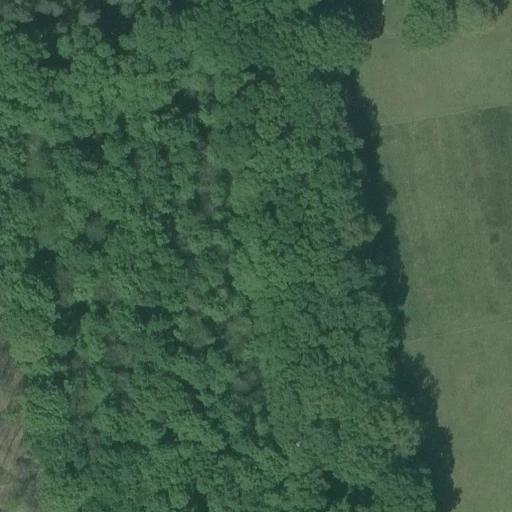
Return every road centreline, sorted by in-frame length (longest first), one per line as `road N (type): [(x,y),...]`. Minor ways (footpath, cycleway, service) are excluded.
road 1 (track): [(264,0),(365,511)]
road 2 (track): [(0,83),(271,34)]
